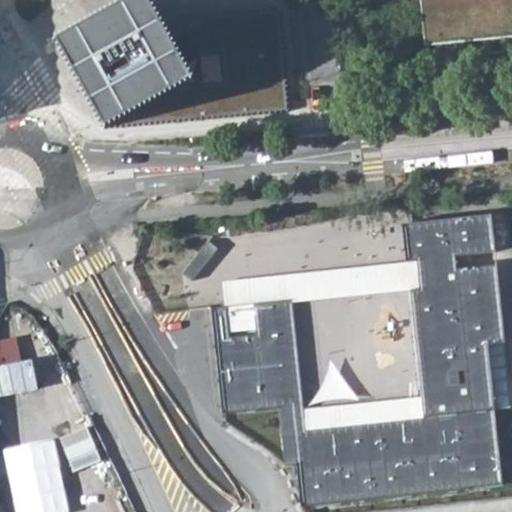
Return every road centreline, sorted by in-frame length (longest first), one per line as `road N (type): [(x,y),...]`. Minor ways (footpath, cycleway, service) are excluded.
road 1 (primary): [(278,511),(257,471),(217,442),(175,389),(85,235),(61,216)]
road 2 (primary): [(21,249),(100,379),(164,511)]
road 3 (primary): [(322,158),(66,181)]
road 4 (unknown): [(511,90),(318,107)]
road 5 (primary): [(511,139),(322,158)]
road 6 (residential): [(322,158),(309,0)]
